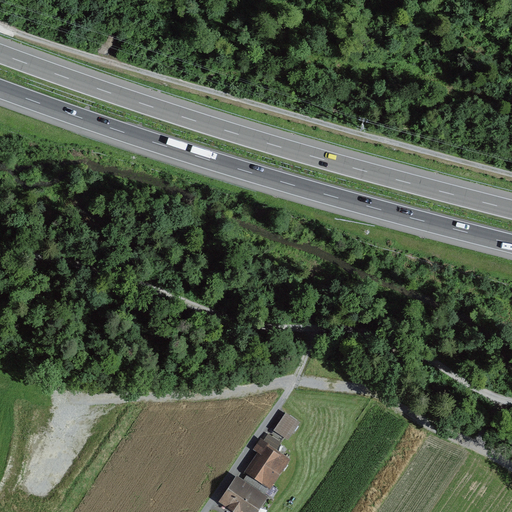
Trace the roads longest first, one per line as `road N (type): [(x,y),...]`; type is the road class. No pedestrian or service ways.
road 1 (track): [(0,250),(79,262),(235,319),(369,333),(511,401)]
road 2 (motorway): [(511,209),(224,130),(0,53)]
road 3 (motorway): [(0,88),(172,148),(511,243)]
